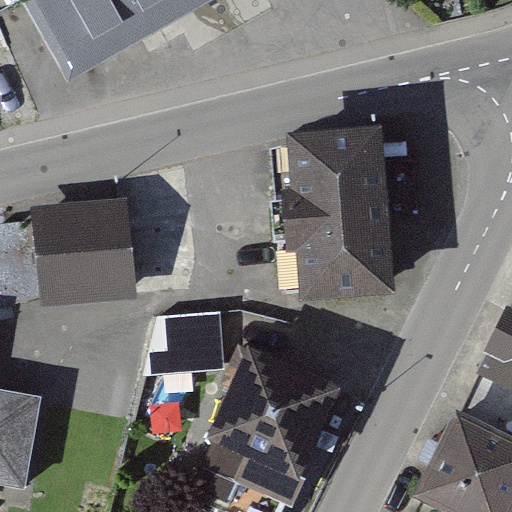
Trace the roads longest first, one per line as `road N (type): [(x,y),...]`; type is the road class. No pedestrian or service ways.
road 1 (residential): [(511,76),(401,85),(0,183)]
road 2 (residential): [(511,187),(351,511)]
